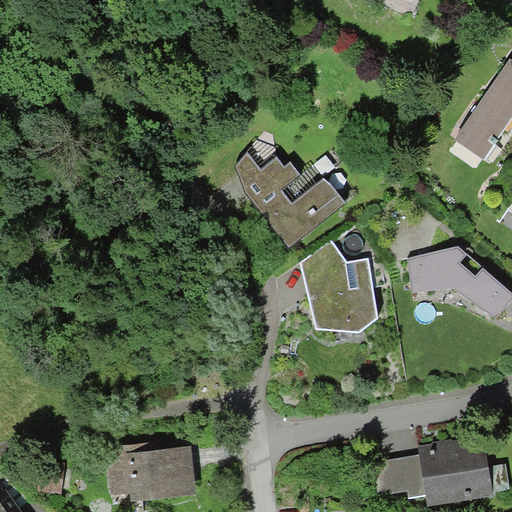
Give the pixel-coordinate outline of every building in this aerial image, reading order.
[(511,60),(509,59),(453,140),(483,160),(511,118),(511,60)] [(328,175),(296,201),(284,185),(302,171),(292,159),(286,164),(279,155),(263,167),(249,150),(239,163),(250,188),(293,243),(349,199),(328,175)] [(359,332),(381,315),(370,257),(349,261),(333,238),(303,260),(316,328),(359,332)] [(471,250),(462,243),(408,256),(411,291),(455,285),(496,317),(511,299),(511,286),(487,264),(480,273),(464,259),(471,250)] [(406,481),(423,479),(427,501),(509,490),(505,464),(485,466),(482,440),(419,449),(420,455),(372,461),(377,495),(407,490),(406,481)] [(108,450),(112,490),(130,488),(131,497),(188,492),(184,451),(152,454),(151,446),(108,450)] [(39,488),(58,490),(60,468),(41,466),(39,488)] [(15,511),(4,496),(0,498),(0,511),(15,511)]
